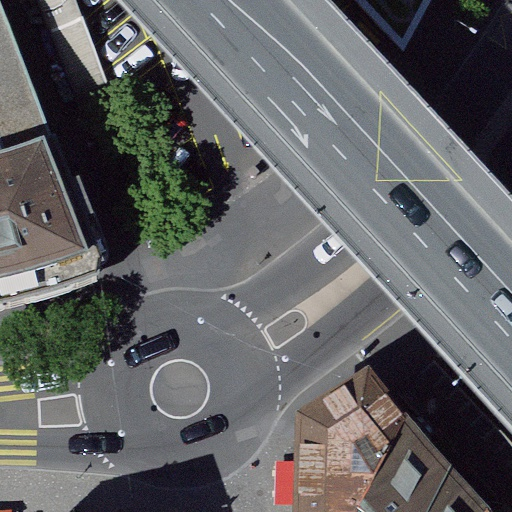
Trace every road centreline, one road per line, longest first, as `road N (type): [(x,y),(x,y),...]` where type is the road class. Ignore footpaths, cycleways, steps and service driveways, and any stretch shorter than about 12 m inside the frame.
road 1 (unclassified): [(511,328),(209,0)]
road 2 (tertiary): [(245,413),(339,335),(388,251)]
road 3 (tertiary): [(388,251),(287,273),(203,323)]
road 4 (tertiary): [(511,119),(388,251)]
road 5 (tertiary): [(0,444),(135,441)]
road 6 (tertiary): [(135,441),(176,457),(198,455),(234,431),(245,413)]
road 7 (tertiary): [(118,356),(0,382)]
